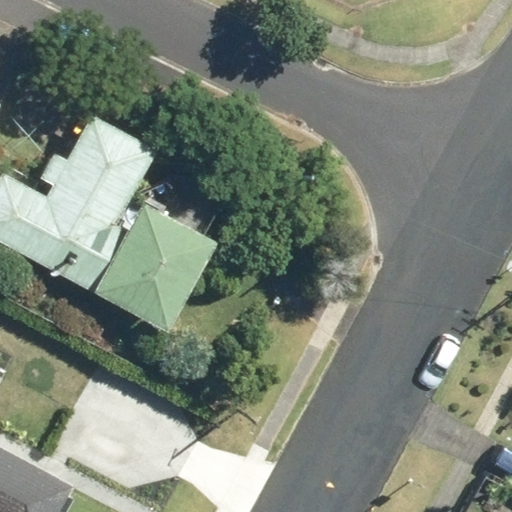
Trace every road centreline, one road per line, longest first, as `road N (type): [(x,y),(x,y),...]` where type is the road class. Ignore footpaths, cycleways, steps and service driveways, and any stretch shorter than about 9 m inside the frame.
road 1 (residential): [(469,179),(111,0)]
road 2 (residential): [(290,511),(469,179)]
